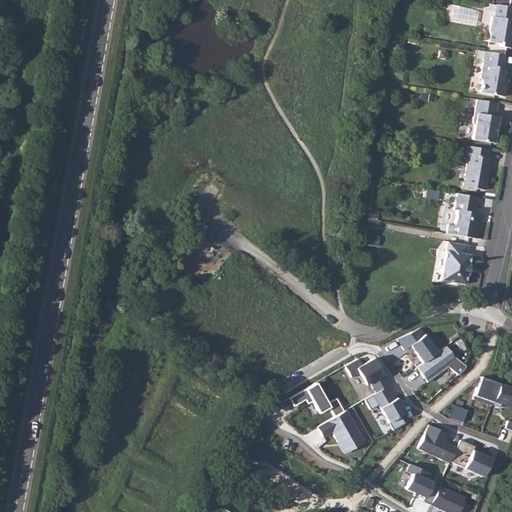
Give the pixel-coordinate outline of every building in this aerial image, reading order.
[(511,7),(494,4),(493,17),(490,17),(487,31),(489,32),(487,42),(497,43),(500,47),(509,48),(511,37),(509,33),(509,30),(511,30),(511,22),(511,19),(509,19),(511,7)] [(226,11),(226,13),(227,15),(229,16),(230,17),(232,16),(234,15),(235,14),(235,12),(238,10),(236,8),(234,9),(231,8),(229,8),(227,9),(226,11)] [(359,21),(358,23),(359,25),(360,26),(362,27),(363,27),(365,27),(367,25),(367,24),(367,22),(366,20),(364,19),(362,19),(360,20),(359,21)] [(505,55),(484,51),(479,77),(482,80),(479,92),(503,96),(505,83),(501,83),(504,67),(503,67),(505,55)] [(497,103),(475,99),(472,122),(473,124),(471,139),(493,143),(497,117),(495,117),(497,103)] [(489,149),(466,145),(464,154),(467,154),(462,186),(485,190),(488,171),(485,171),(486,166),(489,166),(490,157),(487,157),(489,149)] [(475,197),(455,193),(453,210),(455,210),(453,225),(447,224),(445,234),(475,239),(478,220),(477,220),(478,213),(473,213),(475,197)] [(205,228),(199,234),(206,239),(211,233),(205,228)] [(464,253),(466,244),(445,241),(439,280),(463,284),(465,274),(466,274),(468,264),(466,264),(468,254),(464,253)] [(416,328),(398,339),(406,352),(414,347),(422,359),(437,351),(428,336),(423,340),(416,328)] [(422,359),(415,366),(423,377),(426,375),(429,379),(447,366),(457,374),(463,368),(464,365),(452,355),(451,356),(443,345),(437,351),(422,359)] [(388,384),(389,383),(384,375),(384,372),(374,356),(362,363),(359,358),(344,366),(351,377),(358,373),(365,385),(369,383),(374,392),(388,384)] [(497,382),(479,376),(471,398),(490,405),(497,382)] [(314,382),(288,398),(292,406),(304,399),(306,403),(310,400),(317,412),(327,406),(333,416),(342,411),(335,398),(326,403),(314,382)] [(511,388),(500,383),(493,400),(511,407),(511,406),(511,388)] [(377,404),(392,429),(403,423),(399,415),(404,412),(388,384),(374,392),(363,399),(369,409),(377,404)] [(345,409),(316,427),(322,438),(331,432),(343,454),(364,442),(345,409)] [(416,447),(448,462),(448,461),(455,445),(443,440),(447,433),(427,424),(416,447)] [(448,461),(482,476),(490,458),(471,449),(473,445),(459,439),(455,445),(448,461)] [(429,504),(437,485),(424,479),(427,472),(408,463),(405,470),(410,473),(404,487),(423,496),(421,500),(429,504)] [(456,511),(464,497),(437,485),(429,504),(446,511),(456,511)]
